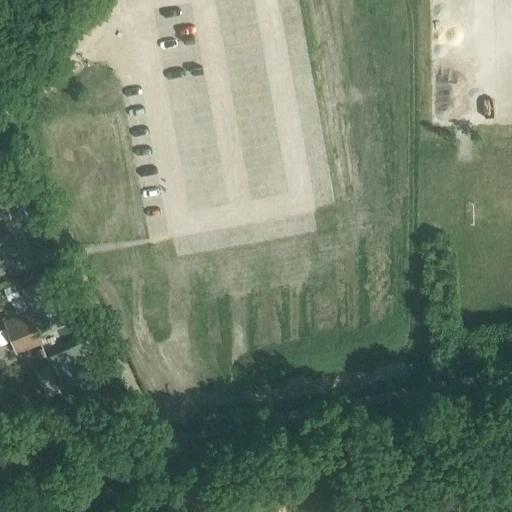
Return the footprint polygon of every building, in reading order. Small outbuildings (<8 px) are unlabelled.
[(90,100),(107,96),(105,85),(87,89),(90,100)] [(16,240),(0,246),(0,276),(29,264),(16,240)] [(20,294),(9,299),(17,317),(5,322),(17,353),(43,342),(37,327),(50,321),(44,307),(29,313),(20,294)] [(84,338),(50,356),(66,386),(101,371),(84,338)] [(43,348),(36,350),(40,359),(46,356),(43,348)]
